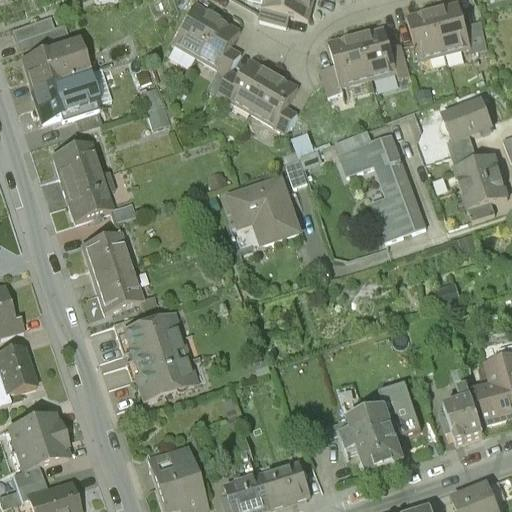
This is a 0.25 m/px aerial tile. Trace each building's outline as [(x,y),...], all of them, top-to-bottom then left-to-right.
[(313,2),(307,0),(269,0),(269,4),(266,3),(263,17),(290,24),(310,28),(313,14),(310,14),(313,2)] [(458,8),(443,12),(444,15),(432,18),(444,59),(456,56),(456,58),(471,54),(465,32),(458,8)] [(207,18),(195,11),(170,54),(183,61),(185,58),(195,64),(216,27),(206,21),(207,18)] [(290,24),(263,17),(259,28),(287,35),(290,24)] [(432,18),(420,22),(419,19),(406,23),(419,69),(433,65),(432,63),(444,59),(432,18)] [(48,23),(10,38),(14,49),(48,36),(53,34),(48,23)] [(216,27),(195,64),(205,70),(204,73),(217,81),(232,55),(242,38),(228,30),(226,33),(216,27)] [(480,27),(465,32),(471,54),(472,59),(487,54),(480,27)] [(383,34),(369,38),(370,41),(359,44),(370,84),(382,81),(383,83),(396,80),(397,79),(390,57),(383,34)] [(48,36),(14,49),(18,61),(52,50),(48,36)] [(359,44),(346,48),(345,45),(329,49),(336,73),(342,95),(343,95),(359,90),(358,88),(370,84),(359,44)] [(75,52),(21,71),(31,99),(85,81),(75,52)] [(402,53),(390,57),(397,79),(396,80),(398,84),(410,81),(402,53)] [(242,61),(232,55),(217,81),(227,86),(231,79),(242,61)] [(265,74),(254,68),(243,86),(229,110),(241,117),(243,114),(253,120),(274,83),(264,77),(265,74)] [(336,73),(320,78),(328,105),(344,100),(343,95),(342,95),(336,73)] [(243,86),(231,79),(227,86),(218,103),(229,110),(243,86)] [(85,81),(31,99),(42,132),(72,122),(96,114),(85,81)] [(285,89),(274,83),(253,120),(264,126),(262,129),(276,136),(287,116),(300,94),(286,86),(285,89)] [(482,109),(441,125),(451,150),(452,151),(469,144),(492,134),(482,109)] [(96,114),(72,122),(77,139),(101,130),(96,114)] [(298,121),(287,116),(276,136),(285,142),(288,138),(298,121)] [(511,164),(511,163),(511,140),(503,144),(511,164)] [(424,233),(390,143),(338,163),(347,186),(375,175),(387,206),(371,212),(385,248),(424,233)] [(469,144),(452,151),(451,150),(446,151),(450,165),(473,157),(469,144)] [(99,182),(88,151),(53,162),(63,194),(99,182)] [(473,157),(450,165),(454,178),(477,170),(473,157)] [(477,170),(454,178),(461,197),(501,184),(494,164),(477,170)] [(99,182),(63,194),(75,228),(110,216),(99,182)] [(501,184),(461,197),(468,218),(491,210),(508,205),(501,184)] [(279,190),(228,207),(238,236),(254,231),(262,251),(297,240),(279,190)] [(491,210),(468,218),(472,230),(495,222),(491,210)] [(117,239),(81,252),(104,320),(140,307),(117,239)] [(2,296),(0,296),(0,333),(13,329),(2,296)] [(139,320),(112,329),(122,361),(130,358),(123,338),(143,331),(139,320)] [(143,331),(123,338),(130,358),(133,365),(135,372),(183,355),(171,322),(143,331)] [(23,355),(0,362),(0,414),(10,411),(7,402),(36,392),(23,355)] [(183,355),(135,372),(139,382),(134,384),(135,386),(143,407),(195,389),(183,355)] [(135,372),(133,365),(125,368),(132,387),(135,386),(134,384),(139,382),(135,372)] [(505,368),(500,365),(495,367),(492,372),(493,374),(486,376),(492,396),(468,403),(479,434),(511,424),(511,368),(506,370),(505,368)] [(465,394),(454,397),(458,410),(441,416),(443,422),(437,424),(444,442),(449,440),(454,454),(463,451),(463,450),(482,444),(479,434),(468,403),(465,394)] [(384,416),(347,428),(350,438),(341,442),(347,460),(356,457),(365,485),(403,472),(384,416)] [(53,423),(7,438),(20,479),(66,464),(63,454),(65,454),(58,432),(56,432),(53,423)] [(174,452),(143,463),(147,474),(169,466),(168,463),(176,460),(174,452)] [(176,460),(168,463),(169,466),(147,474),(159,511),(195,511),(195,510),(202,508),(185,457),(176,460)] [(299,469),(259,483),(268,511),(281,511),(310,502),(299,469)] [(39,474),(12,484),(17,497),(43,486),(39,474)] [(268,511),(259,483),(224,494),(227,503),(222,505),(224,511),(268,511)] [(17,497),(0,503),(0,511),(9,511),(21,507),(22,509),(28,507),(47,500),(43,486),(17,497)] [(47,500),(28,507),(29,511),(76,511),(70,492),(47,500)] [(495,511),(487,493),(454,507),(456,511),(495,511)]
